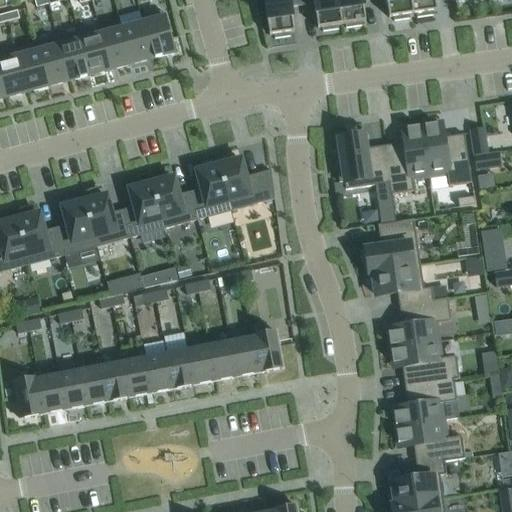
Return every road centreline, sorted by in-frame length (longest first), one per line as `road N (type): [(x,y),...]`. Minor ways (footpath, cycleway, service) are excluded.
road 1 (residential): [(347,511),(342,330),(308,236),(293,90)]
road 2 (residential): [(229,101),(0,163)]
road 3 (residential): [(511,59),(293,90)]
